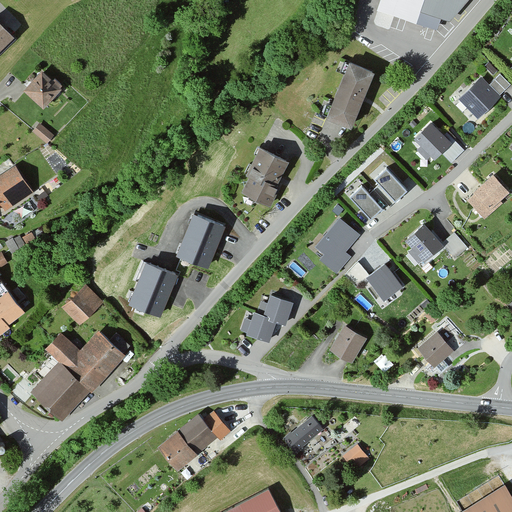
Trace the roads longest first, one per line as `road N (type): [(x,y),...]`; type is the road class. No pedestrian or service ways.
road 1 (residential): [(157,369),(173,340),(304,193),(488,0)]
road 2 (secondary): [(40,511),(110,446),(158,416),(224,393),(282,386)]
road 3 (secondary): [(282,386),(498,406)]
road 4 (residential): [(336,511),(477,454),(511,448)]
road 5 (residential): [(511,111),(434,186),(371,229)]
road 6 (tertiary): [(282,386),(265,371),(224,358),(178,358),(157,369)]
road 7 (tertiary): [(157,369),(52,439)]
